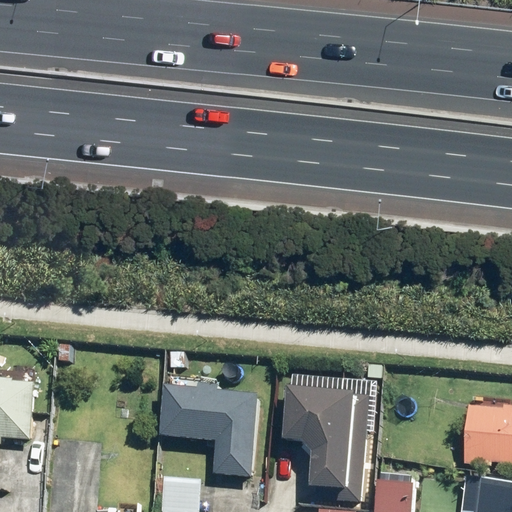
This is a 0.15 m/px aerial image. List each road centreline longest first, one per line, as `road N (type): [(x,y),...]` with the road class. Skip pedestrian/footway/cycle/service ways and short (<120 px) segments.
road 1 (motorway): [(511,163),(0,108)]
road 2 (motorway): [(0,38),(511,90)]
